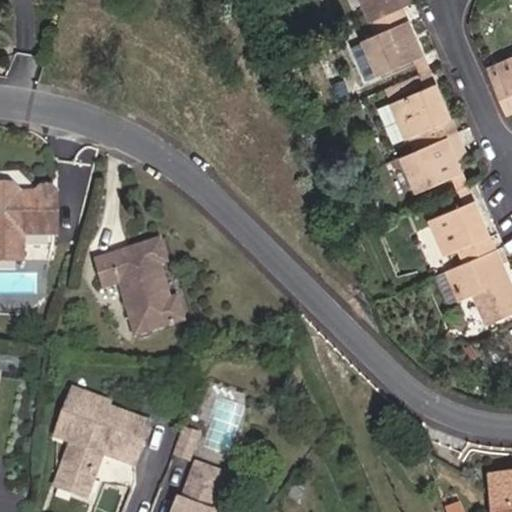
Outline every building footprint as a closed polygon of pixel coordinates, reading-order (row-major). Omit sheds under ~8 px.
[(356,0),(368,23),(382,17),(411,5),(408,0),(356,0)] [(424,59),(432,56),(411,5),(382,17),(388,31),(374,37),(374,39),(387,73),(424,59)] [(370,78),(387,73),(374,39),(357,46),(370,78)] [(429,73),(438,69),(432,56),(424,59),(429,73)] [(511,64),(495,72),(511,111),(511,64)] [(445,88),(438,69),(429,73),(437,91),(445,88)] [(434,143),(463,130),(445,88),(437,91),(401,105),(414,134),(427,128),(434,143)] [(394,141),(414,134),(401,105),(382,112),(394,141)] [(434,143),(411,153),(426,189),(455,176),(467,171),(463,159),(458,147),(468,142),(463,130),(434,143)] [(458,147),(463,159),(473,155),(468,142),(458,147)] [(461,190),(473,185),(467,171),(455,176),(461,190)] [(0,259),(20,260),(47,261),(53,244),(54,234),(56,234),(57,192),(53,188),(42,188),(37,192),(17,191),(13,186),(0,185),(0,259)] [(481,203),(473,185),(461,190),(469,208),(481,203)] [(471,261),(500,249),(481,203),(469,208),(437,220),(450,250),(463,244),(471,261)] [(162,239),(95,259),(104,289),(121,284),(136,337),(187,321),(179,296),(172,299),(163,265),(169,264),(162,239)] [(471,261),(451,269),(464,298),(477,293),(490,324),(511,315),(511,279),(500,249),(471,261)] [(83,449),(76,447),(60,489),(90,500),(97,479),(94,471),(100,455),(136,468),(150,424),(108,409),(110,406),(77,394),(66,424),(89,432),(83,449)] [(61,441),(76,447),(83,449),(89,432),(66,424),(61,441)] [(213,511),(228,472),(197,460),(182,498),(178,496),(172,511),(216,511),(213,511)] [(511,511),(511,488),(491,491),(493,511),(511,511)]
